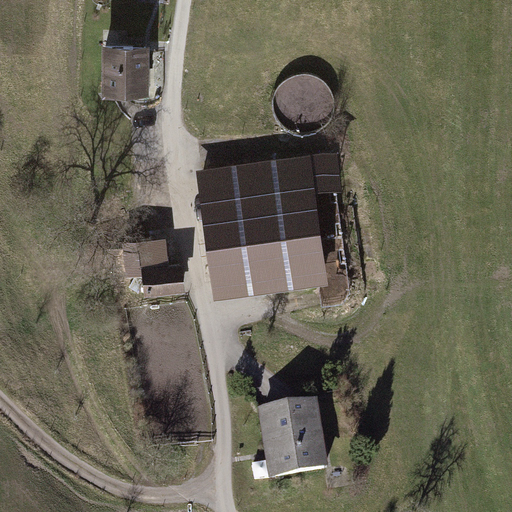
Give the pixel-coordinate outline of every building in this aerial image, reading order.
[(146,46),(106,46),(106,86),(146,86),(146,46)] [(305,159),(204,172),(218,280),(268,273),(270,285),(321,278),(305,159)] [(351,298),(343,237),(327,240),(334,289),(324,290),(326,302),(351,298)] [(128,270),(145,269),(147,290),(182,286),(180,264),(150,267),(148,246),(126,248),(128,270)] [(314,405),(287,409),(297,473),(324,469),(314,405)] [(297,473),(287,409),(262,413),(267,447),(271,446),(276,476),(297,473)]
